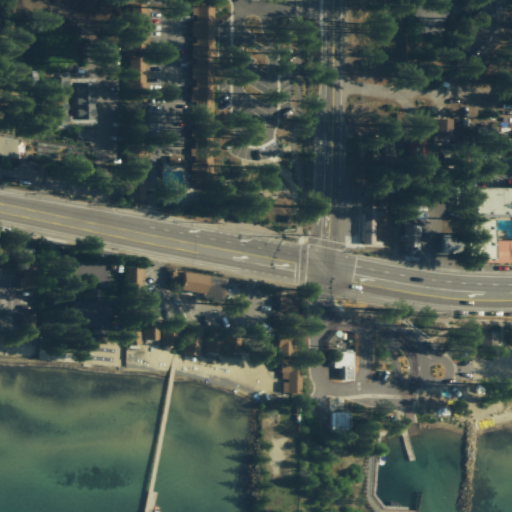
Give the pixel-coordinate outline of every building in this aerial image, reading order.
[(496,59),(496,1),(476,1),(476,40),(452,40),(452,59),(496,59)] [(213,7),(191,7),(191,15),(192,15),(192,64),(192,86),(191,86),(191,102),(213,102),(213,7)] [(68,125),(67,77),(48,77),(49,126),(68,125)] [(94,78),(71,78),(71,86),(73,86),(74,120),(95,119),(94,78)] [(450,137),(451,119),(434,118),(433,136),(450,137)] [(0,156),(16,158),(18,137),(0,135),(0,156)] [(511,214),(511,187),(474,189),(475,215),(511,214)] [(363,207),(362,244),(374,244),(375,207),(363,207)] [(511,239),(495,240),(495,220),(473,220),(473,262),(511,261),(511,239)] [(417,257),(418,227),(402,227),(402,257),(417,257)] [(225,279),(172,269),(169,281),(178,283),(177,290),(221,299),(225,279)] [(278,310),(296,311),(296,297),(279,296),(278,310)] [(102,300),(72,301),(72,325),(103,325),(102,300)] [(198,356),(204,329),(188,326),(182,353),(198,356)] [(158,341),(159,329),(146,328),(144,339),(158,341)] [(494,330),(474,330),(474,348),(494,348),(494,330)] [(204,351),(219,355),(223,337),(209,333),(204,351)] [(294,340),(280,338),(277,354),(292,356),(294,340)] [(353,351),(333,350),(333,367),(343,367),(342,380),(352,380),(353,351)] [(281,392),(300,393),(300,365),(281,364),(281,381),(282,381),(281,392)] [(348,412),(330,412),(331,431),(348,430),(348,412)]
